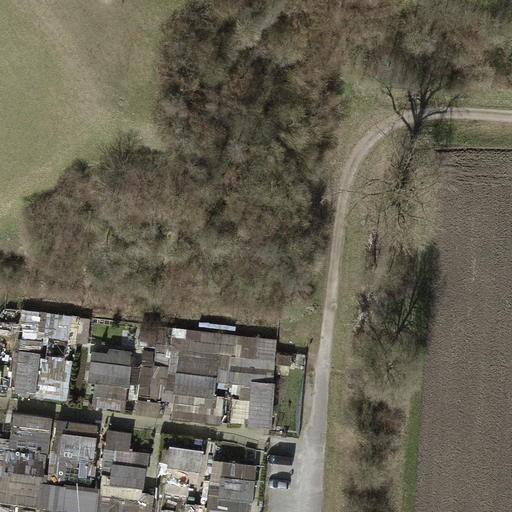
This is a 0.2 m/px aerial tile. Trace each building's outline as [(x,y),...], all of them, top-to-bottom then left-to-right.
[(42,333),(89,341),(94,317),(46,309),(42,333)] [(44,393),(49,339),(29,337),(23,391),(44,393)] [(231,423),(235,383),(249,384),(245,420),(276,423),(281,360),(226,355),(190,352),(191,339),(176,338),(168,417),(231,423)] [(96,346),(93,381),(135,384),(138,348),(96,346)] [(105,389),(104,406),(129,408),(130,391),(105,389)] [(105,425),(69,420),(60,479),(97,485),(105,425)] [(55,427),(16,423),(11,480),(49,484),(55,427)] [(207,447),(176,444),(171,486),(202,490),(207,447)] [(150,452),(112,447),(106,495),(144,500),(150,452)] [(260,462),(229,460),(226,509),(257,511),(260,462)] [(82,511),(100,511),(103,491),(45,485),(43,508),(82,511)]
